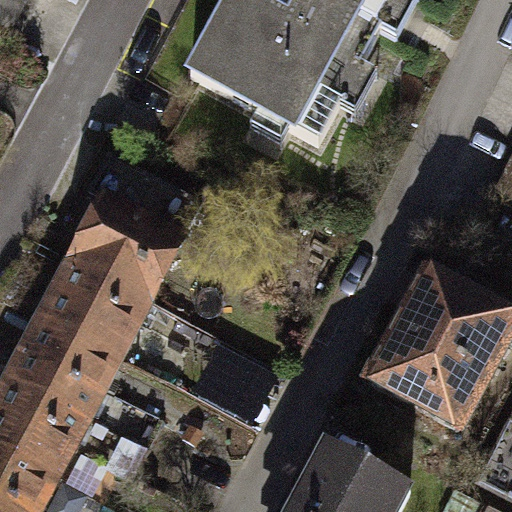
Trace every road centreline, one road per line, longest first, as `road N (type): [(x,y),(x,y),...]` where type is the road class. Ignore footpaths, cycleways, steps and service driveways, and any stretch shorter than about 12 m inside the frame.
road 1 (residential): [(511,3),(249,511)]
road 2 (residential): [(110,0),(0,210)]
